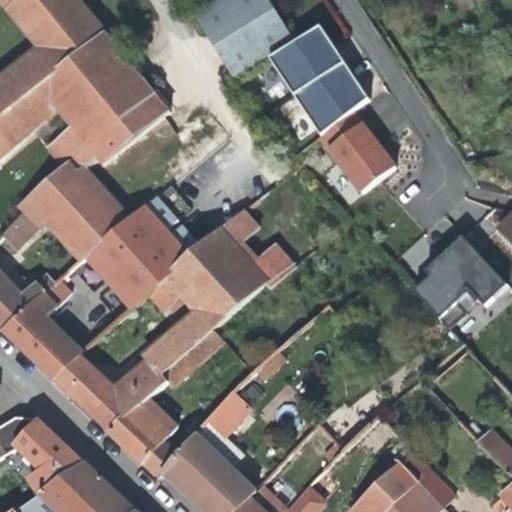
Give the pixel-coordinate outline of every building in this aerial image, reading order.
[(0,122),(109,35),(78,0),(23,0),(10,10),(39,47),(0,78),(0,122)] [(23,0),(1,0),(10,10),(23,0)] [(270,0),(217,0),(194,15),(228,66),(238,82),(272,60),(297,44),(270,0)] [(323,29),(297,44),(272,60),(324,139),(355,114),(365,106),(354,90),(360,85),(347,66),(341,70),(329,53),(336,48),(323,29)] [(114,43),(109,35),(0,122),(0,159),(58,111),(72,128),(49,149),(67,171),(71,167),(80,176),(88,168),(101,158),(108,165),(172,113),(114,43)] [(342,58),(336,48),(329,53),(341,70),(347,66),(342,58)] [(371,102),(360,85),(354,90),(365,106),(371,102)] [(378,142),(355,114),(324,139),(322,141),(367,195),(400,168),(387,152),(385,153),(377,143),(378,142)] [(378,142),(377,143),(385,153),(387,152),(383,147),(378,142)] [(193,166),(150,204),(195,255),(218,234),(243,212),(227,194),(214,206),(200,190),(208,183),(193,166)] [(26,207),(31,213),(45,229),(52,223),(86,261),(125,227),(80,176),(71,167),(67,171),(26,207)] [(80,176),(125,227),(134,219),(88,168),(80,176)] [(0,209),(0,227),(8,235),(31,213),(26,207),(15,196),(0,209)] [(168,278),(195,255),(150,204),(134,219),(125,227),(86,261),(120,299),(116,303),(127,315),(148,296),(168,278)] [(247,208),(243,212),(218,234),(236,253),(264,228),(247,208)] [(45,229),(31,213),(8,235),(4,239),(18,253),(45,229)] [(511,220),(500,232),(511,243),(511,220)] [(236,253),(218,234),(195,255),(168,278),(186,297),(196,309),(214,329),(264,285),(250,269),(236,253)] [(511,289),(511,288),(466,239),(442,261),(448,267),(434,280),(417,295),(452,332),(470,315),(461,306),(472,295),(482,306),(484,303),(490,310),(511,289)] [(250,269),(264,285),(268,289),(297,264),(278,243),(250,269)] [(448,267),(442,261),(435,267),(428,274),(434,280),(448,267)] [(26,292),(36,283),(19,266),(9,275),(26,292)] [(0,327),(4,331),(37,303),(55,287),(58,285),(48,274),(36,283),(26,292),(9,275),(2,269),(2,270),(0,271),(0,327)] [(186,297),(168,278),(148,296),(166,315),(186,297)] [(69,303),(55,287),(37,303),(52,318),(69,303)] [(37,303),(4,331),(25,352),(42,369),(75,341),(52,318),(37,303)] [(127,315),(116,303),(97,320),(108,332),(127,315)] [(147,361),(163,377),(214,329),(196,309),(143,356),(147,361)] [(163,377),(165,379),(176,390),(198,371),(203,375),(232,349),(214,329),(163,377)] [(87,352),(75,341),(42,369),(55,381),(84,355),(87,352)] [(257,370),(264,378),(287,358),(280,350),(257,370)] [(71,396),(100,370),(84,355),(55,381),(71,396)] [(165,379),(163,377),(147,361),(118,386),(100,370),(71,396),(92,416),(111,434),(149,395),(165,379)] [(247,402),(236,392),(208,422),(229,441),(243,426),(233,417),(247,402)] [(168,413),(149,395),(111,434),(127,450),(144,466),(168,442),(154,428),(168,413)] [(257,411),(247,402),(233,417),(243,426),(257,411)] [(0,458),(20,446),(42,419),(16,417),(0,426),(0,458)] [(42,419),(20,446),(42,467),(33,472),(45,489),(85,461),(63,439),(42,419)] [(481,440),(487,435),(474,420),(469,426),(481,440)] [(208,422),(197,434),(236,469),(247,457),(229,441),(208,422)] [(511,444),(496,427),(487,435),(481,440),(500,461),(511,451),(511,444)] [(236,469),(197,434),(181,451),(161,473),(180,491),(200,509),(236,469)] [(168,442),(144,466),(157,478),(161,473),(181,451),(170,440),(168,442)] [(327,458),(334,465),(346,454),(339,446),(327,458)] [(411,448),(398,462),(402,466),(420,484),(446,511),(460,498),(411,448)] [(511,474),(511,451),(500,461),(511,474)] [(45,489),(66,511),(113,511),(126,499),(107,481),(85,461),(45,489)] [(352,511),(355,511),(402,466),(398,462),(349,509),(352,511)] [(391,511),(420,484),(402,466),(355,511),(391,511)] [(259,490),(236,469),(200,509),(203,511),(239,511),(252,498),(259,490)] [(511,481),(499,493),(511,507),(511,481)] [(445,511),(446,511),(420,484),(391,511),(445,511)] [(265,485),(259,490),(252,498),(261,506),(268,511),(288,511),(291,509),(265,485)] [(66,511),(45,489),(17,508),(19,511),(66,511)] [(252,498),(239,511),(255,511),(261,506),(252,498)] [(113,511),(139,511),(126,499),(113,511)]
